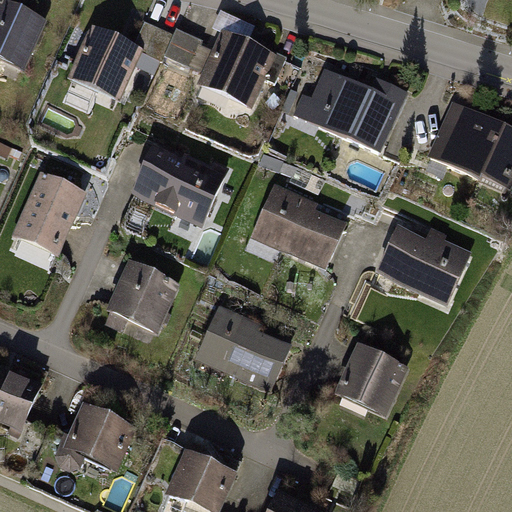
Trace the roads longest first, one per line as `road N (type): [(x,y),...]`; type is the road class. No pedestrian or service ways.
road 1 (residential): [(0,332),(305,469)]
road 2 (residential): [(276,0),(511,72)]
